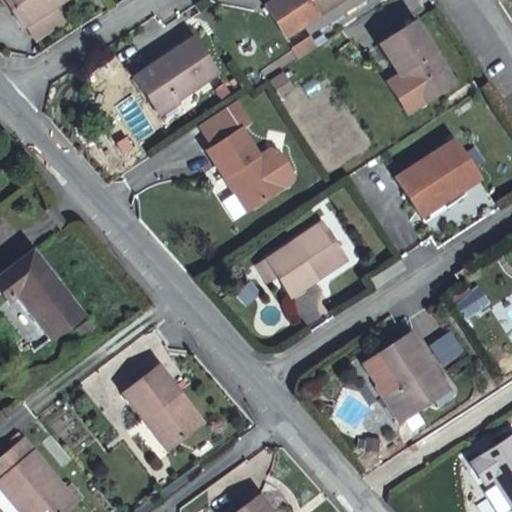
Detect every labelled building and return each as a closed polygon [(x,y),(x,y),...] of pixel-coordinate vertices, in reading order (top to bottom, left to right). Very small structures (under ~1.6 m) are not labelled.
[(0,0),(0,1),(17,29),(32,20),(48,10),(63,0),(0,0)] [(273,0),(261,8),(283,41),(345,0),(273,0)] [(48,10),(32,20),(41,35),(57,25),(48,10)] [(418,98),(422,105),(450,86),(445,79),(410,26),(377,49),(398,81),(404,77),(418,98)] [(132,82),(151,112),(172,99),(175,104),(216,77),(192,41),(132,82)] [(416,109),(422,105),(418,98),(404,77),(398,81),(386,89),(404,117),(416,109)] [(172,99),(151,112),(157,120),(176,107),(175,104),(172,99)] [(208,152),(238,135),(247,129),(232,107),(195,131),(208,152)] [(228,179),(250,214),(282,192),(290,187),(292,178),(277,156),(269,153),(256,161),(238,135),(208,152),(204,155),(223,183),(228,179)] [(393,181),(415,214),(435,200),(438,205),(476,180),(450,142),(393,181)] [(245,218),(250,214),(228,179),(223,183),(245,218)] [(435,200),(415,214),(422,225),(442,211),(438,205),(435,200)] [(289,302),(315,285),(312,279),(342,259),(321,228),(265,265),(289,302)] [(312,279),(315,285),(345,264),(342,259),(312,279)] [(58,358),(89,336),(42,271),(3,300),(16,319),(25,312),(58,358)] [(461,320),(488,306),(477,286),(450,301),(461,320)] [(427,394),(441,385),(409,339),(364,369),(377,388),(376,392),(382,393),(386,399),(382,401),(399,426),(433,404),(427,394)] [(131,410),(151,436),(157,432),(179,463),(211,440),(168,383),(131,410)] [(447,394),(441,385),(427,394),(433,404),(447,394)] [(157,432),(151,436),(174,468),(179,463),(157,432)] [(511,511),(511,440),(470,468),(483,487),(491,482),(511,511)] [(0,476),(0,497),(2,499),(6,495),(19,511),(75,511),(29,454),(0,476)] [(19,511),(6,495),(2,499),(11,511),(19,511)] [(269,511),(262,502),(248,511),(269,511)]
